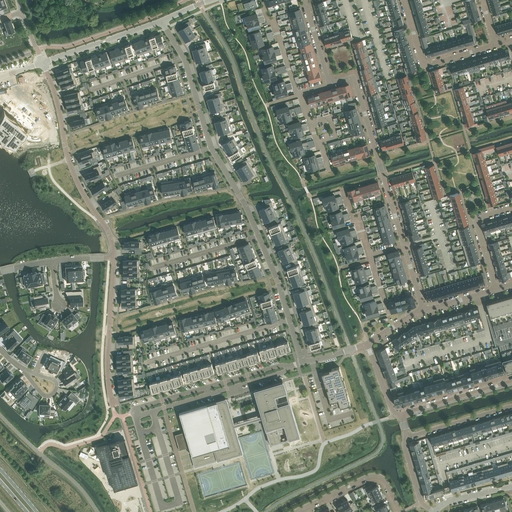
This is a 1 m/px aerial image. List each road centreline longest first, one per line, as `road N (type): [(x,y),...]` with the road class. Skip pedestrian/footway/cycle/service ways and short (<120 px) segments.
road 1 (residential): [(42,63),(66,155),(108,232),(112,257)]
road 2 (residential): [(329,84),(353,78),(403,245)]
road 3 (residential): [(112,257),(107,361),(115,414)]
road 4 (residential): [(146,363),(289,320)]
road 5 (tertiary): [(161,20),(42,63)]
road 6 (residential): [(400,511),(377,476),(305,506)]
